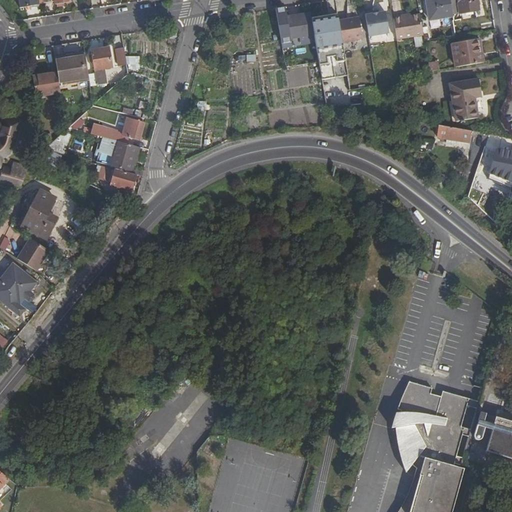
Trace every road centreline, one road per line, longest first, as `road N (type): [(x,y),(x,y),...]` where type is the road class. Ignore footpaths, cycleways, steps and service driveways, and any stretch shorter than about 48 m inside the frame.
road 1 (secondary): [(511,269),(392,175),(335,149),(243,151),(167,196)]
road 2 (secondary): [(167,196),(0,396)]
road 3 (residential): [(201,9),(0,41)]
road 4 (residential): [(201,9),(156,163),(167,196)]
